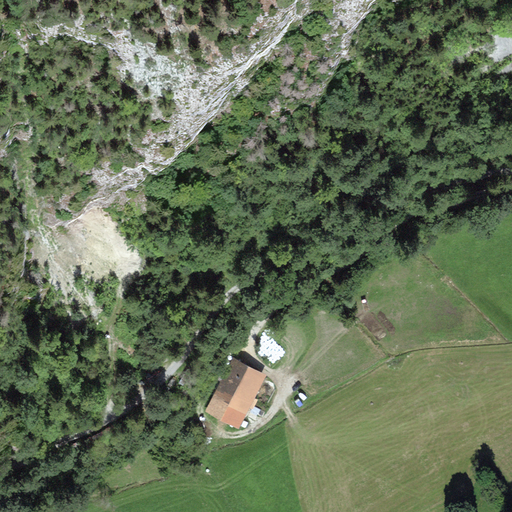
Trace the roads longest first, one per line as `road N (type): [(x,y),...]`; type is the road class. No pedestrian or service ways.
road 1 (track): [(0,478),(152,392),(249,280),(414,192),(511,171)]
road 2 (track): [(225,434),(268,418),(281,394),(249,345),(270,312),(409,214),(511,187)]
